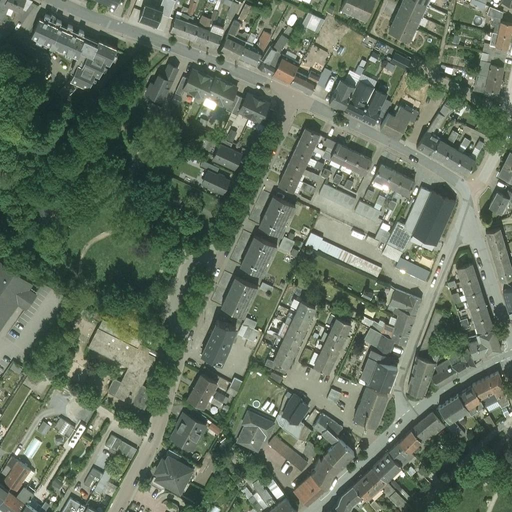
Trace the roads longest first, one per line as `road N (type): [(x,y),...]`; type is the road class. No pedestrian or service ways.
road 1 (residential): [(294,94),(179,341),(155,434),(114,511)]
road 2 (residential): [(53,0),(294,94)]
road 3 (residential): [(469,205),(398,380),(410,417)]
road 4 (residential): [(294,94),(426,160),(469,205)]
road 5 (unknown): [(153,437),(75,394),(52,400),(22,430)]
road 6 (residential): [(511,346),(469,205)]
